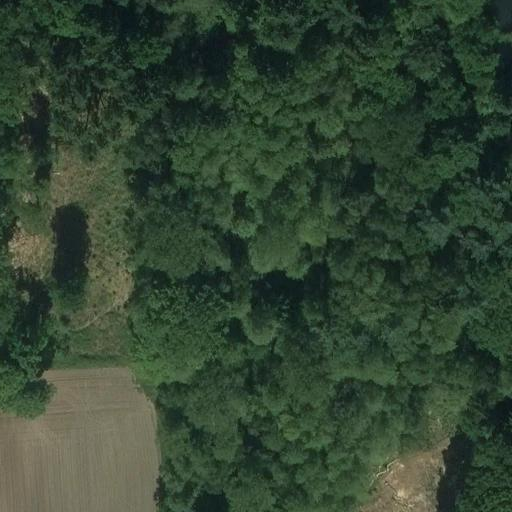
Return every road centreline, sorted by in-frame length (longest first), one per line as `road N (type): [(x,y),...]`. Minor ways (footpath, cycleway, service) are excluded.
road 1 (track): [(511,387),(383,0)]
road 2 (track): [(0,342),(134,324)]
